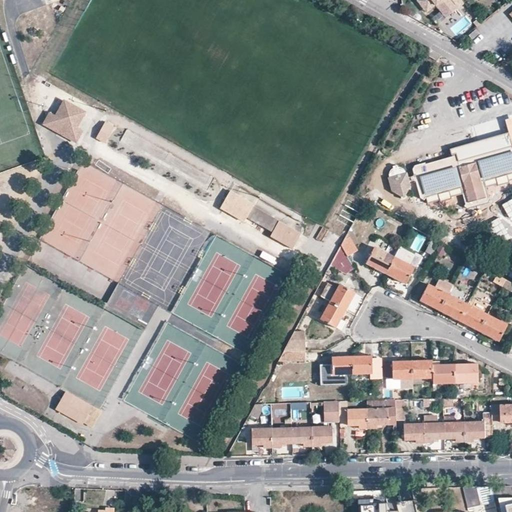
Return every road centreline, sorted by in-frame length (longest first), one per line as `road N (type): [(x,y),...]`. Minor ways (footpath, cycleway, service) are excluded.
road 1 (tertiary): [(511,468),(201,476),(70,470),(31,452)]
road 2 (residential): [(376,6),(511,82)]
